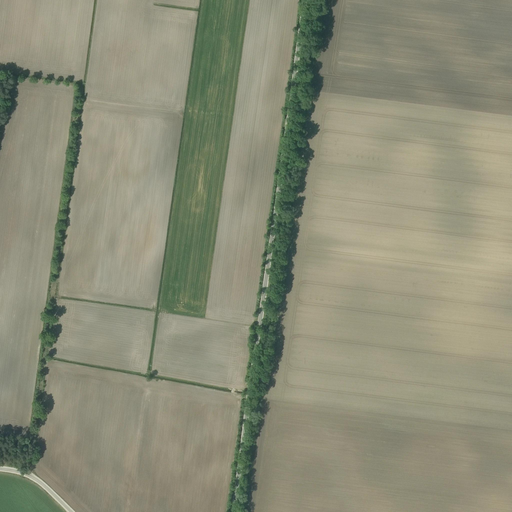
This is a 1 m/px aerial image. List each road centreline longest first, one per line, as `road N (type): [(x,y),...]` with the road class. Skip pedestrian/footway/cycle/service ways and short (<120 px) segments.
road 1 (unclassified): [(233,511),(303,0)]
road 2 (track): [(28,474),(54,280)]
